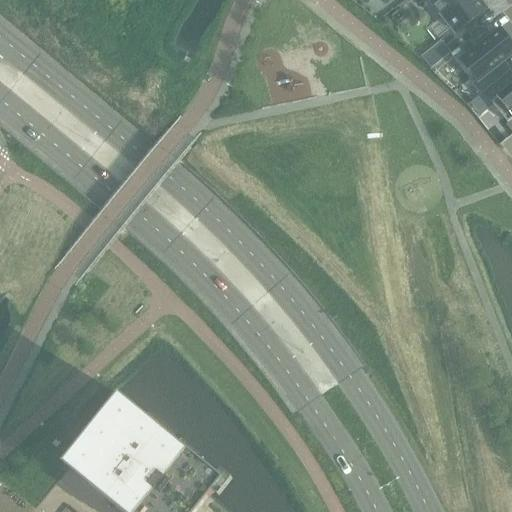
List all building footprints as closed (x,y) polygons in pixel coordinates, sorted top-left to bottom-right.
[(478,0),(435,0),(432,3),(456,34),(486,10),(478,0)] [(511,54),(511,44),(500,29),(489,38),(488,36),(474,47),(477,51),(462,63),(477,83),(473,86),(480,95),(505,75),(497,66),(511,54)] [(511,71),(484,94),(507,124),(511,119),(511,71)] [(224,480),(125,400),(114,412),(68,469),(121,511),(197,511),(210,497),(224,480)] [(228,511),(215,501),(205,511),(228,511)]
